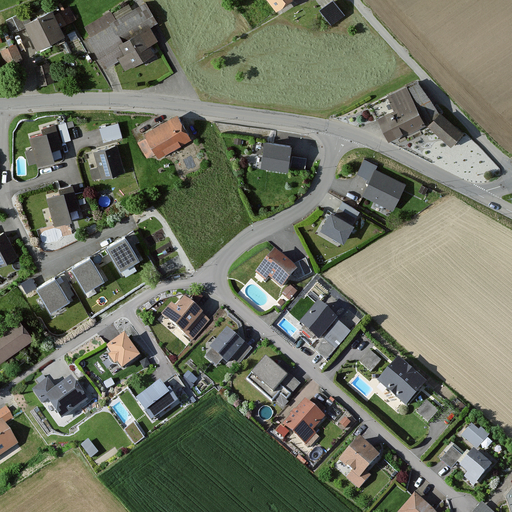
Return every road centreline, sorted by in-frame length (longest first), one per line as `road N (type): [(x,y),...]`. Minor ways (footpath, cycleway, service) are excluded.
road 1 (residential): [(209,280),(464,511)]
road 2 (tertiary): [(338,130),(171,105),(0,104)]
road 3 (residential): [(355,0),(511,174)]
road 4 (residential): [(338,130),(309,201),(240,241),(209,280)]
road 5 (residential): [(5,196),(41,271),(129,223)]
road 6 (residential): [(209,280),(167,284),(54,355)]
road 7 (tertiary): [(476,194),(338,130)]
